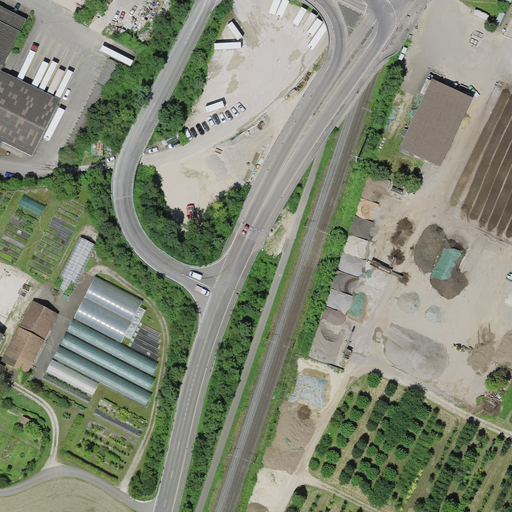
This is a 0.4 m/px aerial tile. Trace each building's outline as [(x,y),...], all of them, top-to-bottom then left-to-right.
[(0,141),(31,157),(51,115),(0,90),(0,70),(24,22),(0,9),(0,141)] [(474,99),(433,81),(401,151),(443,169),(474,99)] [(96,244),(80,236),(55,285),(70,293),(96,244)] [(143,303),(95,279),(48,373),(95,399),(100,386),(143,406),(161,365),(122,346),(143,303)] [(59,317),(31,302),(0,362),(28,376),(59,317)]
